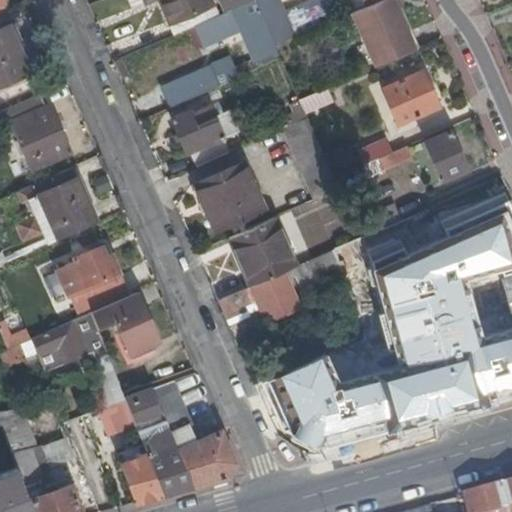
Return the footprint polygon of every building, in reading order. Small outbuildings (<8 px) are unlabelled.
[(192,27),(214,18),(206,0),(144,0),(146,3),(153,0),(157,0),(173,35),(192,27)] [(221,0),(227,12),(251,1),(250,0),(221,0)] [(250,0),(251,1),(255,9),(274,0),(250,0)] [(291,35),(276,0),(274,0),(255,9),(270,44),(291,35)] [(371,0),(361,5),(346,11),(371,65),(415,46),(393,0),(371,0)] [(214,18),(192,27),(199,44),(238,28),(252,62),(273,52),(270,44),(255,9),(251,1),(227,12),(214,18)] [(0,81),(26,70),(7,26),(6,24),(0,26),(0,81)] [(158,88),(166,107),(212,87),(204,68),(158,88)] [(376,89),(393,125),(433,107),(416,71),(376,89)] [(294,100),(300,113),(329,101),(322,87),(319,89),(294,100)] [(36,95),(0,110),(0,128),(8,125),(27,171),(68,154),(47,105),(42,108),(36,95)] [(184,111),(165,119),(179,153),(181,152),(214,137),(217,136),(210,118),(191,125),(190,125),(184,111)] [(302,118),(275,130),(307,201),(334,190),(329,178),(302,118)] [(444,133),(416,147),(429,179),(438,181),(461,170),(444,133)] [(181,152),(188,168),(221,153),(214,137),(181,152)] [(411,156),(406,144),(347,170),(350,178),(365,172),(364,168),(385,159),(388,165),(388,166),(411,156)] [(186,187),(208,233),(256,211),(234,164),(186,187)] [(72,177),(68,167),(15,191),(18,201),(24,199),(36,193),(72,177)] [(72,177),(36,193),(54,238),(93,222),(74,176),(72,177)] [(36,193),(24,199),(30,214),(38,233),(42,244),(54,238),(36,193)] [(337,384),(324,352),(257,380),(279,437),(310,454),(434,416),(511,392),(511,325),(484,333),(467,283),(511,268),(511,198),(367,259),(403,368),(337,384)] [(38,233),(30,214),(9,222),(17,243),(38,233)] [(270,217),(225,237),(244,284),(284,267),(291,264),(270,217)] [(86,245),(84,239),(70,245),(75,256),(89,250),(86,245)] [(93,242),(86,245),(89,250),(95,248),(93,242)] [(100,258),(95,248),(89,250),(75,256),(68,259),(70,264),(65,266),(78,290),(87,312),(125,296),(107,255),(100,258)] [(291,264),(284,267),(287,274),(293,271),(296,278),(329,265),(323,250),(291,264)] [(58,299),(78,290),(65,266),(64,265),(47,274),(58,299)] [(280,274),(245,288),(260,321),(294,306),(280,274)] [(511,277),(481,288),(489,313),(505,307),(502,299),(511,295),(511,277)] [(211,298),(217,312),(247,300),(240,286),(211,298)] [(78,290),(58,299),(67,320),(87,312),(78,290)] [(87,312),(93,329),(112,321),(128,355),(157,341),(143,309),(134,292),(125,296),(87,312)] [(80,355),(67,320),(28,337),(34,354),(44,349),(47,357),(57,353),(62,363),(80,355)] [(93,329),(82,334),(103,386),(114,383),(93,329)] [(0,349),(0,365),(23,356),(17,342),(0,349)] [(194,439),(169,378),(144,390),(170,448),(194,439)] [(103,386),(93,389),(107,424),(127,417),(121,400),(119,395),(114,383),(103,386)] [(144,390),(121,400),(127,417),(142,455),(156,494),(187,485),(170,448),(144,390)] [(20,405),(0,408),(0,434),(12,467),(29,511),(80,511),(68,481),(52,487),(51,487),(37,448),(20,405)] [(194,439),(170,448),(187,485),(224,475),(229,463),(216,429),(194,439)] [(142,455),(116,465),(130,501),(156,494),(142,455)] [(0,511),(29,511),(12,467),(0,471),(0,511)] [(511,511),(511,477),(496,482),(504,511),(511,511)] [(455,494),(460,511),(504,511),(496,482),(455,494)]
